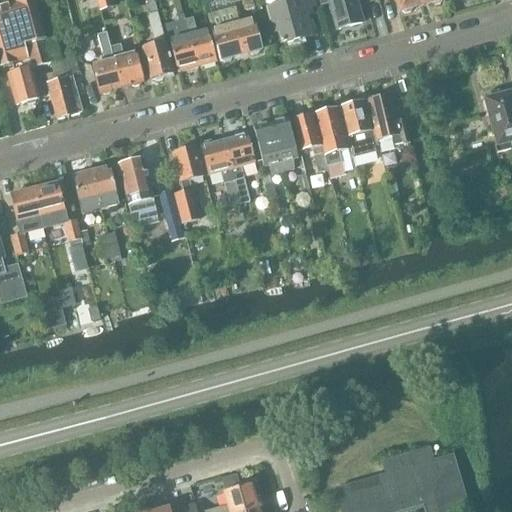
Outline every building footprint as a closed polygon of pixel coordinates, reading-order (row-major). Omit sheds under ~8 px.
[(28,61),(24,47),(46,41),(34,0),(29,0),(15,4),(0,8),(0,68),(16,64),(28,61)] [(112,8),(110,0),(97,0),(100,11),(112,8)] [(141,50),(150,82),(153,81),(157,82),(162,81),(164,78),(174,75),(165,43),(152,0),(149,0),(144,1),(147,11),(157,45),(141,50)] [(240,0),(243,12),(254,10),(251,0),(240,0)] [(275,21),(282,46),(313,37),(306,11),(316,8),(313,0),(296,0),(267,8),(271,23),(275,21)] [(318,0),(320,7),(330,4),(337,31),(362,24),(355,0),(318,0)] [(422,7),(419,0),(394,0),(398,14),(402,13),(405,15),(410,13),(411,10),(422,7)] [(229,15),(232,26),(240,57),(250,54),(252,56),(258,55),(259,52),(261,51),(253,20),(241,24),(238,12),(229,15)] [(197,69),(184,22),(183,16),(177,17),(178,23),(165,27),(178,74),(197,69)] [(192,20),(184,22),(197,69),(216,63),(208,31),(196,34),(192,20)] [(240,57),(232,26),(211,31),(220,62),(222,62),(225,64),(230,62),(231,59),(240,57)] [(121,90),(110,49),(106,34),(97,37),(104,63),(91,67),(99,96),(102,95),(105,96),(110,95),(111,92),(121,90)] [(51,65),(60,61),(54,40),(26,47),(32,70),(51,65)] [(120,46),(110,49),(121,90),(131,87),(134,88),(139,87),(140,84),(143,84),(136,55),(123,58),(120,46)] [(46,84),(57,121),(82,114),(72,78),(79,76),(74,58),(60,61),(51,65),(55,82),(46,84)] [(9,70),(11,76),(8,76),(16,107),(26,104),(29,105),(34,104),(35,101),(39,101),(30,70),(18,73),(17,68),(9,70)] [(500,92),(483,96),(495,139),(493,140),(495,148),(511,142),(511,94),(501,97),(500,92)] [(370,101),(367,102),(374,131),(377,143),(395,139),(397,147),(408,144),(403,122),(397,124),(390,97),(380,99),(377,97),(372,99),(370,101)] [(341,109),(340,109),(347,138),(352,159),(375,153),(374,148),(378,147),(377,143),(374,131),(370,133),(363,103),(353,106),(350,104),(345,105),(343,108),(341,109)] [(317,115),(314,116),(324,154),(323,154),(326,166),(341,162),(350,160),(350,159),(337,110),(329,112),(327,113),(324,111),(319,112),(317,115)] [(294,121),(291,122),(299,153),(312,150),(314,157),(323,154),(324,154),(314,116),(303,119),(301,117),(295,118),(294,121)] [(277,123),(270,125),(283,174),(294,171),(293,161),(297,160),(288,123),(278,126),(277,123)] [(283,174),(270,125),(263,127),(263,129),(254,132),(263,168),(267,167),(271,177),(283,174)] [(234,139),(223,141),(240,205),(250,203),(241,168),(254,164),(247,135),(243,136),(241,134),(235,136),(234,139)] [(240,205),(223,141),(213,144),(210,143),(204,144),(203,147),(200,148),(208,177),(221,173),(230,208),(240,205)] [(180,184),(183,194),(191,191),(189,182),(204,178),(196,149),(193,150),(190,148),(185,149),(184,152),(173,155),(180,184)] [(401,150),(397,157),(400,165),(408,162),(412,161),(409,148),(405,149),(401,150)] [(323,154),(314,157),(318,174),(328,171),(326,166),(323,154)] [(118,166),(127,200),(130,215),(127,216),(130,231),(139,229),(137,222),(139,221),(137,214),(155,209),(143,160),(141,161),(140,160),(137,157),(130,159),(129,163),(118,166)] [(109,169),(91,173),(100,212),(119,207),(109,169)] [(100,212),(91,173),(72,178),(82,217),(100,212)] [(305,176),(297,178),(300,192),(308,190),(305,176)] [(272,184),(263,186),(267,201),(276,198),(272,184)] [(58,185),(34,191),(40,217),(64,212),(58,185)] [(40,217),(34,191),(10,197),(16,223),(40,217)] [(183,194),(173,196),(172,191),(158,194),(171,244),(184,240),(181,226),(200,221),(192,191),(191,191),(199,221),(182,225),(174,196),(183,194)] [(191,191),(183,194),(174,196),(182,225),(199,221),(191,191)] [(64,224),(69,243),(80,241),(79,234),(76,221),(64,224)] [(86,232),(79,234),(80,241),(82,245),(82,247),(89,245),(86,232)] [(16,257),(18,267),(30,264),(22,234),(11,237),(16,257)] [(114,234),(107,236),(112,260),(120,258),(114,234)] [(112,260),(107,236),(99,238),(105,261),(112,260)] [(82,245),(70,248),(76,271),(87,268),(82,247),(82,245)] [(3,271),(11,302),(26,298),(18,267),(3,271)] [(160,267),(147,271),(155,299),(168,296),(160,267)] [(45,298),(49,327),(65,325),(62,296),(45,298)] [(96,309),(87,311),(90,324),(99,322),(96,309)] [(337,490),(343,511),(409,511),(434,505),(436,511),(468,511),(452,457),(432,463),(429,450),(382,463),(386,476),(337,490)] [(226,488),(242,487),(240,474),(224,476),(226,488)] [(225,493),(230,511),(248,511),(257,509),(250,486),(225,493)]
